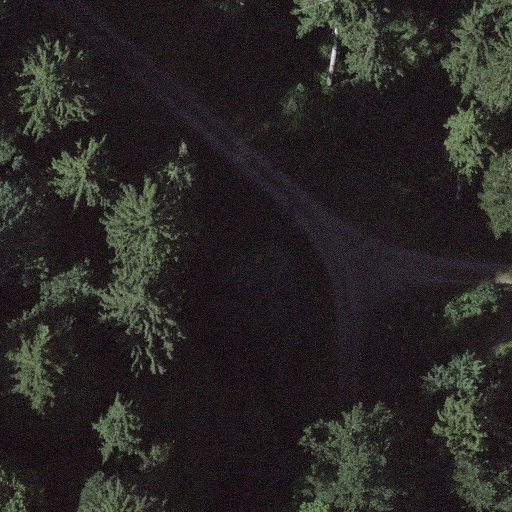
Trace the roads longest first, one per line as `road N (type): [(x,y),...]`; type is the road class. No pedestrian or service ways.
road 1 (track): [(67,0),(348,251),(511,283)]
road 2 (track): [(511,322),(314,511)]
road 3 (track): [(348,251),(333,494)]
